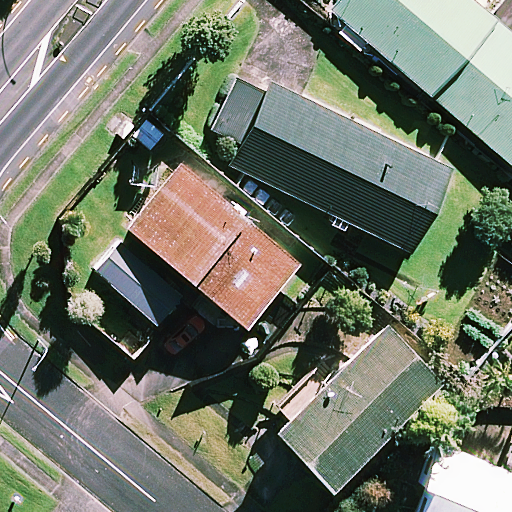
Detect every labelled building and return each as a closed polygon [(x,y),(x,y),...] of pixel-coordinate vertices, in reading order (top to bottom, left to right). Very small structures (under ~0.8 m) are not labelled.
[(324,0),(317,9),(506,169),(511,162),(511,38),(466,0),(324,0)] [(397,246),(437,164),(264,81),(260,89),(230,75),(205,126),(231,138),(220,160),(397,246)] [(289,259),(171,161),(118,225),(236,323),(289,259)] [(174,291),(118,239),(91,268),(147,320),(174,291)] [(427,378),(378,322),(262,423),(311,479),(427,378)] [(511,511),(511,472),(429,440),(400,511),(511,511)]
